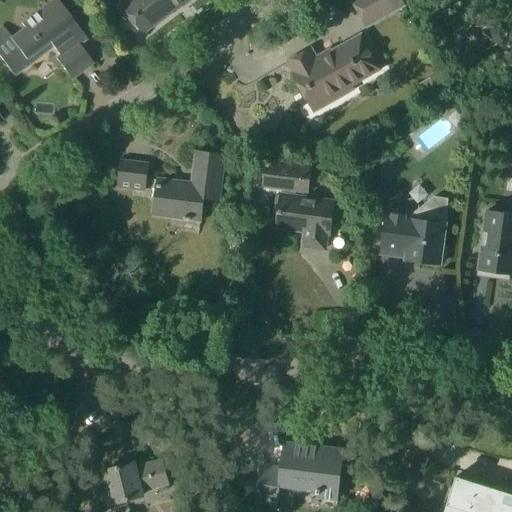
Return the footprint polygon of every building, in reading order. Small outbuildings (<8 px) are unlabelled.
[(49,42),(53,47),(60,56),(56,59),(71,79),(92,63),(70,32),(77,27),(56,0),(50,0),(22,22),(24,26),(11,36),(2,25),(0,26),(0,58),(1,60),(14,76),(30,63),(26,58),(49,42)] [(132,0),(124,7),(143,32),(184,0),(132,0)] [(403,0),(351,0),(366,26),(405,4),(403,0)] [(294,75),(303,92),(313,109),(383,70),(373,53),(363,35),(330,54),(331,56),(326,59),(325,57),(316,62),(310,51),(289,62),(295,74),(294,75)] [(90,75),(97,83),(87,90),(100,107),(122,90),(103,65),(90,75)] [(441,72),(419,85),(428,100),(450,88),(441,72)] [(386,144),(372,155),(382,169),(396,158),(386,144)] [(157,180),(155,199),(154,199),(152,217),(201,223),(204,199),(218,201),(224,156),(196,152),(192,184),(157,180)] [(266,160),(262,188),(309,195),(313,166),(266,160)] [(144,192),(145,185),(147,165),(121,161),(119,181),(118,189),(144,192)] [(279,209),(277,228),(305,231),(303,247),(324,250),(326,234),(328,234),(333,203),(291,197),(290,210),(279,209)] [(390,211),(386,211),(380,254),(406,257),(405,261),(439,265),(440,261),(444,261),(446,249),(441,248),(448,199),(434,197),(411,214),(407,214),(408,212),(390,210),(390,211)] [(480,263),(479,270),(487,271),(486,277),(493,278),(493,276),(507,278),(507,274),(511,274),(511,214),(487,211),(480,262),(478,261),(478,263),(480,263)] [(343,450),(284,443),(281,469),(261,466),(256,502),(277,504),(280,483),(317,487),(316,497),(337,500),(343,450)] [(108,487),(95,490),(100,511),(115,508),(113,503),(142,496),(141,491),(167,484),(162,461),(135,468),(134,463),(131,464),(132,469),(124,472),(123,466),(104,471),(108,487)] [(511,511),(511,494),(456,477),(444,511),(511,511)]
